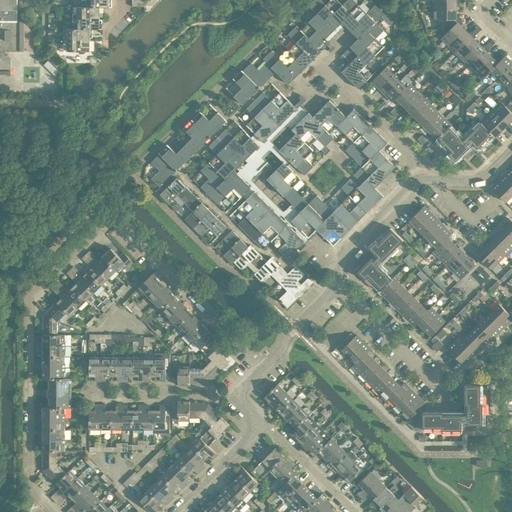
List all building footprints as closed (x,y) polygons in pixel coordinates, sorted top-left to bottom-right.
[(0,0),(0,74),(11,75),(11,58),(8,55),(6,55),(6,51),(24,52),(24,20),(18,20),(17,0),(0,0)] [(318,47),(342,23),(334,15),(325,6),(325,5),(320,0),(313,0),(308,6),(317,14),(300,30),(318,47)] [(342,23),(360,6),(353,0),(347,0),(342,5),(336,0),(330,0),(325,5),(325,6),(334,15),(342,23)] [(433,0),(433,9),(456,9),(456,3),(459,3),(458,0),(433,0)] [(360,6),(342,23),(358,39),(367,30),(375,22),(384,14),(375,5),(367,13),(360,6)] [(73,7),(73,18),(100,18),(100,13),(102,13),(102,7),(82,7),(73,7)] [(459,15),(456,15),(456,9),(433,9),(433,19),(439,19),(442,27),(446,25),(459,20),(459,15)] [(390,18),(386,13),(381,18),(386,22),(390,18)] [(73,18),(73,29),(92,29),(102,29),(102,23),(100,23),(100,18),(73,18)] [(459,20),(446,25),(448,31),(441,38),(448,45),(464,29),(460,25),(462,23),(459,20)] [(367,30),(358,39),(350,47),(359,55),(367,64),(384,47),(375,39),(384,31),(375,22),(367,30)] [(288,51),(297,60),(305,68),(322,51),(318,47),(300,30),(296,26),(288,34),(296,43),(288,51)] [(63,29),(63,40),(90,40),(90,35),(92,35),(92,29),(73,29),(63,29)] [(464,29),(448,45),(455,52),(473,34),(475,36),(478,33),(475,29),(471,33),(470,32),(469,34),(464,29)] [(473,34),(455,52),(462,59),(478,43),(474,39),(475,37),(475,36),(473,34)] [(90,45),(90,40),(63,40),(63,51),(92,51),(92,45),(90,45)] [(325,47),(330,52),(335,48),(329,43),(325,47)] [(478,43),(462,59),(469,66),(486,48),(488,50),(492,46),(488,43),(485,46),(484,46),(482,47),(478,43)] [(486,48),(469,66),(475,72),(491,57),(487,52),(489,51),(488,50),(486,48)] [(263,59),(267,63),(276,72),(288,85),(305,68),(297,60),(288,51),(280,59),(272,51),(263,59)] [(359,55),(341,72),(358,89),(375,72),(367,64),(359,55)] [(498,79),(511,63),(511,61),(511,60),(510,61),(505,56),(500,61),(500,62),(491,71),(498,79)] [(500,61),(498,59),(496,61),(491,57),(475,72),(483,80),(491,71),(500,62),(500,61)] [(242,71),(259,89),(276,72),(267,63),(259,71),(251,63),(242,71)] [(511,63),(498,79),(505,85),(509,80),(511,77),(511,63)] [(386,67),(372,81),(379,88),(393,74),(386,67)] [(234,96),(242,105),(259,89),(242,71),(234,80),(242,88),(234,96)] [(393,74),(379,88),(386,95),(400,81),(393,74)] [(396,98),(407,87),(406,87),(400,81),(386,95),(393,102),(396,99),(396,98)] [(396,99),(403,105),(417,91),(410,84),(406,87),(407,87),(396,98),(396,99)] [(417,91),(403,105),(409,112),(424,98),(417,91)] [(255,100),(280,126),(297,109),(280,92),(271,100),(263,92),(255,100)] [(301,95),(296,101),(300,105),(306,100),(301,95)] [(424,98),(409,112),(416,119),(431,105),(424,98)] [(246,125),(263,143),(280,126),(255,100),(246,109),(254,117),(246,125)] [(346,117),(330,100),(313,117),(330,134),(338,126),(354,142),(345,150),(362,167),(354,175),(362,184),(366,180),(375,188),(396,167),(380,151),(388,143),(355,109),(346,117)] [(494,109),(508,124),(511,120),(511,113),(505,106),(501,102),(494,109)] [(431,105),(416,119),(423,126),(437,111),(431,105)] [(487,116),(503,132),(505,130),(504,128),(508,124),(494,109),(487,116)] [(437,111),(423,126),(430,132),(444,118),(437,111)] [(193,121),(210,138),(226,121),(218,112),(209,121),(201,112),(193,121)] [(313,117),(308,112),(292,129),(297,134),(301,139),(309,146),(317,138),(325,147),(334,138),(330,134),(313,117)] [(500,134),(503,132),(487,116),(480,123),(493,136),(494,138),(499,133),(500,134)] [(449,127),(450,127),(451,125),(444,118),(430,132),(437,139),(449,127)] [(184,146),(193,154),(210,138),(193,121),(184,129),(192,138),(184,146)] [(484,148),(482,146),(493,136),(480,123),(463,141),(475,152),(475,153),(477,155),(484,148)] [(456,162),(463,154),(470,148),(461,139),(450,127),(449,127),(437,139),(447,150),(446,152),(456,162)] [(217,138),(243,163),(259,146),(242,129),(234,137),(226,129),(217,138)] [(313,167),(305,159),(313,150),(301,139),(297,134),(280,151),(304,176),(313,167)] [(226,179),(235,171),(243,163),(217,138),(209,146),(217,154),(209,162),(218,171),(226,179)] [(159,154),(176,171),(193,154),(184,146),(176,154),(168,145),(159,154)] [(470,148),(463,154),(468,159),(475,153),(475,152),(470,148)] [(151,179),(160,188),(176,171),(159,154),(151,162),(159,171),(151,179)] [(226,179),(218,171),(209,162),(200,171),(209,179),(200,187),(209,196),(226,179)] [(292,188),(301,179),(284,163),(267,180),(292,204),(300,196),(292,188)] [(234,204),(251,188),(235,171),(226,179),(209,196),(217,204),(226,196),(234,204)] [(498,181),(511,195),(511,181),(504,173),(502,175),(503,176),(498,181)] [(185,203),(194,195),(177,178),(160,195),(169,203),(177,195),(185,203)] [(316,229),(325,238),(333,229),(341,238),(377,203),(383,197),(375,188),(366,180),(362,184),(360,186),(358,187),(350,179),(341,188),(349,196),(333,212),(324,221),(316,229)] [(505,202),(511,195),(498,181),(494,185),(492,184),(490,187),(505,202)] [(246,233),(272,208),(255,191),(238,208),(246,216),(238,225),(246,233)] [(193,228),(210,211),(194,195),(185,203),(193,211),(185,220),(193,228)] [(308,204),(300,196),(292,204),(300,212),(292,220),(300,229),(308,221),(316,229),(324,221),(333,212),(317,195),(308,204)] [(416,228),(432,212),(430,210),(429,211),(424,206),(409,221),(416,228)] [(280,233),(288,224),(272,208),(246,233),(255,242),(263,233),(271,241),(274,239),(280,233)] [(218,237),(227,228),(210,211),(193,228),(202,237),(210,228),(218,237)] [(423,235),(437,220),(433,216),(434,215),(432,212),(416,228),(423,235)] [(430,241),(445,226),(443,224),(442,225),(437,220),(423,235),(430,241)] [(305,241),(305,240),(288,224),(280,233),(288,242),(280,250),(288,258),(298,248),(305,241)] [(451,234),(447,229),(448,228),(445,226),(430,241),(436,248),(437,248),(449,236),(449,237),(451,234)] [(511,247),(511,235),(504,227),(499,232),(498,231),(496,233),(511,248),(511,247)] [(371,258),(364,265),(357,272),(367,282),(369,281),(379,291),(392,279),(379,265),(403,241),(391,228),(379,239),(378,237),(368,247),(375,254),(371,258)] [(234,262),(248,247),(232,230),(223,239),(231,247),(223,255),(232,264),(234,262)] [(286,239),(280,233),(274,239),(271,241),(277,248),(286,239)] [(511,248),(496,233),(494,235),(495,236),(490,241),(505,255),(511,248)] [(451,238),(449,237),(449,236),(437,248),(436,248),(433,251),(440,258),(454,244),(450,240),(451,238)] [(307,244),(305,241),(298,248),(300,250),(307,244)] [(505,255),(490,241),(486,246),(485,244),(482,247),(498,262),(505,255)] [(447,265),(462,250),(460,247),(459,249),(454,244),(440,258),(447,265)] [(258,270),(267,261),(250,245),(248,247),(234,262),(242,270),(250,262),(258,270)] [(498,262),(482,247),(480,249),(481,250),(476,255),(491,269),(498,262)] [(103,257),(118,272),(126,265),(129,268),(134,263),(124,253),(119,257),(111,249),(103,257)] [(454,272),(468,258),(463,253),(465,252),(462,250),(447,265),(454,272)] [(364,265),(371,258),(367,253),(360,260),(364,265)] [(96,257),(92,261),(109,278),(116,270),(118,272),(103,257),(99,260),(96,257)] [(279,283),(288,274),(271,257),(267,261),(258,270),(254,274),(263,283),(271,275),(279,283)] [(468,258),(454,272),(461,279),(476,264),(474,261),(473,262),(468,258)] [(101,285),(109,278),(92,261),(88,265),(91,268),(88,272),(101,285)] [(296,283),(305,274),(296,266),(288,274),(279,283),(287,291),(279,299),(287,308),(313,283),(308,278),(300,286),(296,283)] [(139,287),(147,295),(160,282),(157,278),(160,275),(156,270),(139,287)] [(93,293),(101,285),(88,272),(84,276),(80,272),(77,276),(93,293)] [(76,283),(72,287),(86,300),(93,293),(77,276),(73,280),(76,283)] [(387,299),(401,284),(394,277),(392,279),(379,291),(378,293),(380,295),(382,294),(387,299)] [(147,295),(155,303),(168,289),(160,282),(147,295)] [(401,284),(387,299),(391,303),(390,304),(392,307),(408,291),(401,284)] [(78,308),(86,300),(72,287),(68,291),(65,288),(61,291),(78,308)] [(155,303),(162,310),(176,297),(168,289),(155,303)] [(70,316),(78,308),(61,291),(57,295),(61,299),(57,302),(67,312),(67,313),(70,316)] [(408,291),(392,307),(394,309),(395,307),(400,312),(415,298),(408,291)] [(162,310),(170,318),(183,305),(176,297),(162,310)] [(415,298),(400,312),(404,316),(403,318),(406,320),(421,305),(415,298)] [(57,322),(67,313),(67,312),(57,302),(43,316),(57,322)] [(492,311),(506,325),(510,321),(511,322),(511,321),(511,317),(507,312),(499,304),(492,311)] [(170,318),(177,326),(191,312),(183,305),(170,318)] [(417,323),(428,312),(427,311),(421,305),(406,320),(408,322),(409,321),(414,326),(417,323)] [(420,328),(423,330),(438,315),(431,307),(427,311),(428,312),(417,323),(421,327),(420,328)] [(485,317),(500,333),(502,331),(501,330),(506,325),(492,311),(485,317)] [(177,326),(185,333),(198,320),(191,312),(177,326)] [(438,315),(423,330),(425,332),(426,331),(431,336),(445,322),(438,315)] [(57,335),(57,322),(43,316),(43,335),(57,335)] [(478,324),(492,339),(497,334),(498,335),(500,333),(485,317),(478,324)] [(185,333),(193,341),(206,328),(198,320),(185,333)] [(471,331),(486,347),(489,344),(488,343),(492,339),(478,324),(471,331)] [(193,341),(203,352),(211,343),(209,341),(217,332),(213,328),(210,331),(206,328),(193,341)] [(483,348),(484,349),(486,347),(471,331),(465,337),(464,338),(475,349),(478,353),(483,348)] [(351,333),(335,349),(339,353),(343,350),(349,357),(364,342),(356,335),(354,337),(351,333)] [(475,349),(464,338),(465,337),(461,334),(454,341),(470,357),(472,355),(471,353),(475,349)] [(65,346),(65,335),(57,335),(43,335),(43,341),(39,341),(38,346),(65,346)] [(438,340),(434,344),(431,347),(437,352),(443,345),(438,340)] [(470,357),(454,341),(447,348),(461,363),(466,358),(467,359),(470,357)] [(356,364),(367,353),(371,349),(364,342),(349,357),(356,363),(356,364)] [(203,352),(208,357),(211,360),(212,360),(221,370),(230,362),(211,343),(203,352)] [(65,346),(38,346),(38,351),(43,351),(43,357),(65,357),(65,346)] [(170,381),(170,364),(170,353),(155,353),(155,357),(154,357),(154,376),(160,376),(160,381),(170,381)] [(352,366),(360,374),(374,359),(367,353),(356,364),(356,363),(352,366)] [(38,362),(38,367),(65,368),(65,357),(43,357),(43,362),(38,362)] [(100,381),(100,357),(89,357),(89,376),(95,376),(95,381),(100,381)] [(111,357),(100,357),(100,381),(106,381),(106,376),(111,376),(111,357)] [(111,357),(111,376),(117,376),(117,381),(122,381),(122,357),(111,357)] [(133,357),(122,357),(122,381),(127,381),(127,376),(133,376),(133,357)] [(144,357),(133,357),(133,376),(138,376),(138,381),(144,381),(144,357)] [(154,357),(144,357),(144,381),(149,381),(149,376),(154,376),(154,357)] [(374,359),(360,374),(366,381),(381,366),(374,359)] [(212,360),(211,360),(202,369),(208,383),(221,370),(212,360)] [(178,385),(189,385),(189,367),(178,366),(178,385)] [(381,366),(366,381),(373,387),(387,373),(381,366)] [(50,379),(71,378),(65,378),(65,368),(38,367),(38,373),(43,373),(43,379),(50,379)] [(190,383),(208,383),(202,369),(190,369),(190,367),(189,367),(189,385),(190,385),(190,383)] [(387,373),(373,387),(380,394),(394,380),(387,373)] [(60,390),(71,390),(71,378),(50,379),(50,389),(48,389),(48,395),(48,396),(60,396),(60,395),(60,390)] [(401,387),(400,386),(394,380),(380,394),(387,401),(390,398),(401,387)] [(390,398),(397,404),(411,390),(404,383),(400,386),(401,387),(390,398)] [(283,395),(286,392),(278,384),(264,397),(272,405),(283,395)] [(467,405),(467,414),(467,424),(467,431),(477,431),(477,424),(487,424),(487,404),(482,404),(482,385),(465,385),(465,405),(467,405)] [(48,397),(50,397),(50,407),(65,407),(71,407),(71,396),(71,395),(71,390),(60,390),(60,395),(60,396),(48,396),(48,397)] [(418,397),(411,390),(397,404),(404,411),(418,397)] [(283,395),(272,405),(280,413),(293,399),(286,392),(283,395)] [(404,411),(410,417),(411,418),(420,409),(425,404),(418,397),(404,411)] [(293,399),(280,413),(287,420),(301,407),(293,399)] [(178,420),(189,420),(189,401),(178,401),(178,420)] [(190,418),(202,418),(208,404),(190,404),(190,401),(189,401),(189,420),(190,420),(190,418)] [(202,418),(211,427),(212,427),(221,417),(208,404),(202,418)] [(100,429),(100,405),(95,405),(95,410),(89,410),(89,429),(100,429)] [(100,429),(111,429),(111,410),(106,410),(106,405),(100,405),(100,429)] [(111,410),(111,429),(122,429),(122,405),(117,405),(117,410),(111,410)] [(127,405),(122,405),(122,429),(133,429),(133,410),(127,410),(127,405)] [(138,410),(133,410),(133,429),(143,429),(143,405),(138,405),(138,410)] [(149,405),(143,405),(143,429),(154,429),(154,410),(149,410),(149,405)] [(170,410),(165,410),(165,405),(160,405),(160,410),(154,410),(154,429),(154,433),(170,433),(170,423),(170,410)] [(65,407),(50,407),(43,407),(43,413),(38,413),(38,418),(65,418),(65,407)] [(308,415),(312,411),(308,407),(306,407),(304,407),(303,409),(301,407),(287,420),(295,428),(309,415),(308,415)] [(462,432),(462,424),(462,414),(443,414),(443,412),(423,412),(420,409),(411,418),(410,417),(406,422),(416,432),(423,432),(423,429),(442,429),(442,432),(462,432)] [(290,433),(298,440),(316,422),(309,415),(295,428),(290,433)] [(208,430),(203,435),(211,444),(229,425),(221,417),(212,427),(211,427),(208,430)] [(43,424),(43,429),(65,429),(65,418),(38,418),(38,424),(43,424)] [(298,440),(306,448),(324,430),(316,422),(298,440)] [(38,435),(38,440),(65,440),(65,429),(43,429),(43,435),(38,435)] [(314,456),(318,452),(332,438),(324,430),(306,448),(314,456)] [(217,455),(209,447),(208,446),(211,444),(203,435),(192,446),(206,459),(209,455),(213,459),(217,455)] [(326,459),(339,446),(332,438),(318,452),(326,459)] [(57,451),(65,451),(65,440),(38,440),(38,445),(43,445),(43,451),(57,451)] [(202,463),(206,459),(192,446),(185,453),(201,470),(205,466),(202,463)] [(339,446),(326,459),(334,467),(347,454),(339,446)] [(270,469),(283,456),(275,448),(258,465),(266,473),(270,469)] [(43,470),(57,464),(57,451),(43,451),(43,470)] [(197,474),(201,470),(185,453),(177,461),(190,474),(194,470),(197,474)] [(347,454),(334,467),(341,475),(354,461),(347,454)] [(277,477),(291,463),(283,456),(270,469),(277,477)] [(186,478),(190,474),(177,461),(169,469),(186,485),(190,482),(186,478)] [(354,461),(341,475),(349,483),(362,469),(354,461)] [(285,484),(294,475),(298,471),(291,463),(277,477),(285,484)] [(57,484),(66,474),(66,473),(57,464),(43,470),(57,484)] [(258,465),(251,472),(259,480),(266,473),(258,465)] [(258,483),(249,474),(241,466),(237,470),(241,474),(237,478),(250,491),(258,483)] [(182,489),(186,485),(169,469),(162,476),(175,490),(179,486),(182,489)] [(61,495),(77,478),(70,470),(66,473),(66,474),(57,484),(60,488),(57,491),(61,495)] [(360,497),(378,479),(370,471),(358,483),(364,489),(362,491),(360,491),(357,494),(360,497)] [(286,499),(302,483),(294,475),(285,484),(279,491),(286,499)] [(171,493),(175,490),(162,476),(154,484),(171,501),(174,497),(171,493)] [(85,486),(77,478),(61,495),(65,499),(68,495),(72,499),(85,486)] [(250,491),(237,478),(229,485),(242,499),(250,491)] [(374,500),(386,487),(378,479),(360,497),(363,500),(366,497),(366,495),(368,494),(374,500)] [(294,506),(309,491),(302,483),(286,499),(294,506)] [(167,504),(171,501),(154,484),(146,491),(160,505),(163,501),(167,504)] [(242,499),(229,485),(221,493),(235,506),(242,499)] [(385,511),(388,510),(389,511),(410,511),(416,507),(403,494),(400,497),(396,493),(399,490),(394,485),(389,490),(386,487),(374,500),(381,507),(380,509),(381,508),(385,511)] [(93,493),(85,486),(72,499),(76,503),(72,506),(76,510),(93,493)] [(403,494),(416,507),(424,499),(411,486),(403,494)] [(156,509),(160,505),(146,491),(138,499),(150,511),(159,511),(156,509)] [(304,511),(308,508),(308,507),(317,498),(309,491),(294,506),(299,511),(304,511)] [(89,511),(100,501),(93,493),(76,510),(77,511),(81,511),(83,510),(84,511),(89,511)] [(229,511),(235,506),(221,493),(214,500),(225,511),(229,511)] [(312,511),(319,511),(329,502),(321,494),(308,507),(308,508),(312,511)] [(225,511),(214,500),(206,508),(210,511),(225,511)] [(104,511),(108,508),(100,501),(89,511),(104,511)] [(334,511),(337,509),(329,502),(319,511),(334,511)]
